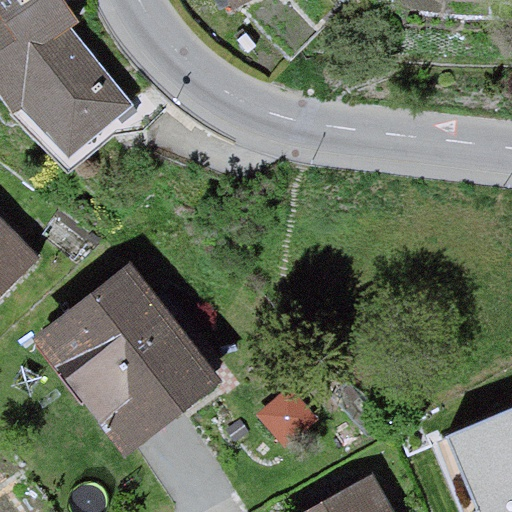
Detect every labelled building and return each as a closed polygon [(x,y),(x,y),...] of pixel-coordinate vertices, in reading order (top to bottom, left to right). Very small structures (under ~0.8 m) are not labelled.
[(65,0),(0,0),(0,81),(23,120),(75,161),(135,100),(84,29),(65,0)] [(268,0),(231,0),(238,14),(268,0)] [(0,320),(49,271),(0,222),(0,320)] [(232,387),(136,270),(42,345),(138,463),(232,387)] [(511,511),(511,410),(445,438),(474,511),(511,511)] [(396,511),(381,482),(325,511),(396,511)]
